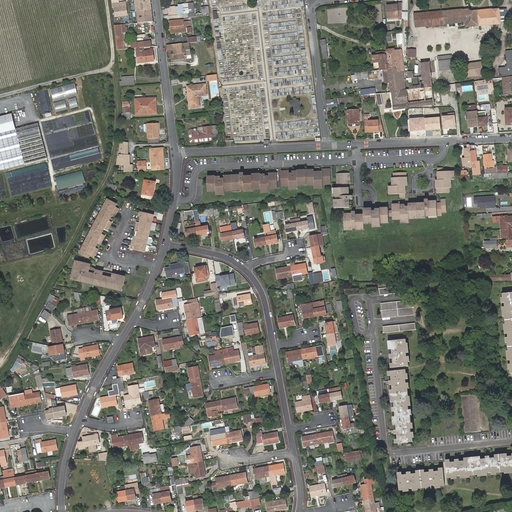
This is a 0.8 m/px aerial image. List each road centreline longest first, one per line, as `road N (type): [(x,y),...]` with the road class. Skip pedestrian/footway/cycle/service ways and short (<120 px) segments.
road 1 (track): [(0,365),(108,168),(115,124),(106,0)]
road 2 (residential): [(328,0),(311,8),(326,145)]
road 3 (residential): [(355,144),(511,137)]
road 4 (residential): [(157,0),(176,151)]
road 5 (residential): [(176,151),(326,145)]
